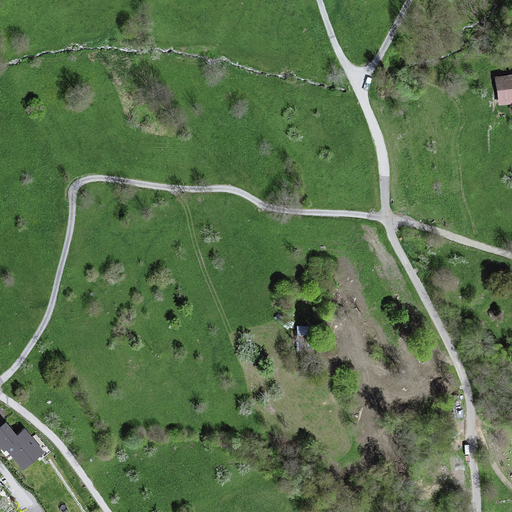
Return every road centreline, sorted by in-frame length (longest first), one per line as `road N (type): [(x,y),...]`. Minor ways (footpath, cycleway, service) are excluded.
road 1 (track): [(386,217),(277,209),(222,188),(81,182),(46,317),(0,379)]
road 2 (track): [(476,511),(468,392),(386,217)]
road 3 (track): [(386,217),(377,136),(320,0)]
road 4 (track): [(0,395),(76,465),(108,511)]
road 5 (track): [(511,255),(386,217)]
